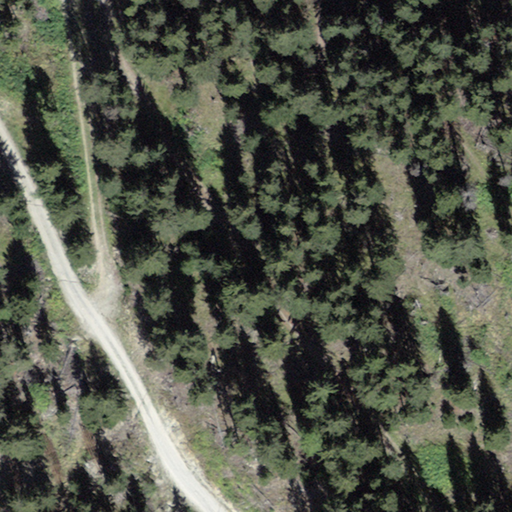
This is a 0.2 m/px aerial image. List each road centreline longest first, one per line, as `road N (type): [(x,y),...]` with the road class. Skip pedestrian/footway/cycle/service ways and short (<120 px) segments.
road 1 (track): [(440,511),(205,205),(137,96),(102,0)]
road 2 (track): [(70,0),(108,277),(105,301),(89,317)]
road 3 (track): [(216,511),(185,480),(120,356),(89,317)]
road 4 (track): [(89,317),(0,131)]
